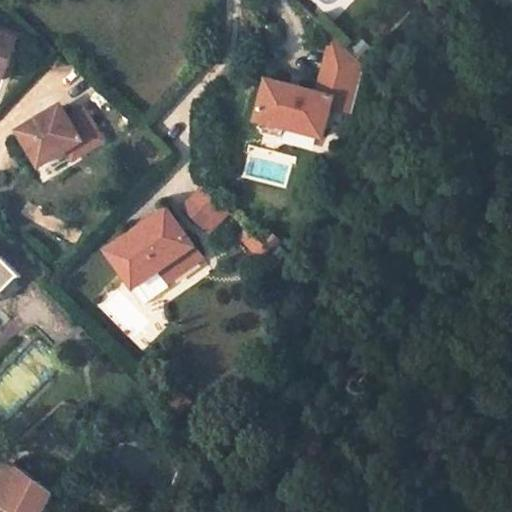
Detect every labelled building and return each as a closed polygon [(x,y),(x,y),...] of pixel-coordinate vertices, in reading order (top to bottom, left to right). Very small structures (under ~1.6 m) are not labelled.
[(353,103),(363,59),(330,28),(314,88),(296,82),(294,88),(280,83),(282,79),(269,75),(259,112),(322,129),(330,98),(353,103)] [(0,77),(1,77),(15,34),(0,29),(0,77)] [(296,82),(282,79),(280,83),(294,88),(296,82)] [(58,102),(18,126),(39,159),(66,143),(79,136),(84,144),(97,137),(79,107),(66,115),(58,102)] [(79,136),(66,143),(72,152),(84,144),(79,136)] [(192,204),(209,220),(205,224),(212,232),(231,211),(207,188),(192,204)] [(159,268),(192,245),(166,207),(106,249),(131,287),(159,268)] [(192,245),(159,268),(167,278),(200,256),(192,245)] [(0,284),(13,270),(0,257),(0,284)] [(43,511),(55,490),(29,471),(13,460),(0,473),(0,511),(7,499),(33,511),(43,511)] [(33,511),(7,499),(0,511),(33,511)]
